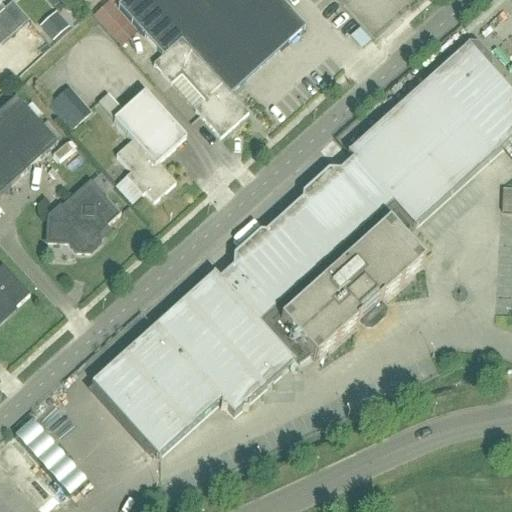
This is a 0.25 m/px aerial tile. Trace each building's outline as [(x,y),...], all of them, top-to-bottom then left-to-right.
[(66,0),(41,0),(53,15),(69,3),(66,0)] [(230,99),(305,32),(276,0),(128,0),(117,11),(162,61),(153,70),(171,90),(180,81),(204,107),(194,116),(220,144),(248,119),(230,99)] [(0,50),(28,26),(12,7),(3,15),(0,12),(0,50)] [(108,7),(93,20),(120,50),(135,37),(108,7)] [(57,19),(41,33),(51,45),(67,31),(57,19)] [(339,176),(400,242),(412,231),(414,234),(415,233),(415,232),(511,144),(511,100),(488,74),(489,65),(476,51),(468,50),(467,50),(348,158),(347,157),(346,158),(352,164),(339,176)] [(45,108),(69,133),(87,115),(64,91),(45,108)] [(106,100),(96,109),(113,126),(131,147),(115,161),(130,178),(125,183),(141,201),(144,199),(153,209),(175,189),(157,169),(185,144),(144,98),(122,118),(106,100)] [(0,199),(56,149),(54,146),(41,132),(36,126),(24,113),(15,103),(0,116),(0,199)] [(30,108),(24,113),(36,126),(42,121),(30,108)] [(41,132),(54,146),(60,141),(47,126),(41,132)] [(400,242),(339,176),(327,176),(301,199),(301,205),(264,238),(259,237),(232,261),(232,272),(304,354),(315,366),(361,324),(366,330),(370,331),(382,320),(382,316),(377,310),(423,268),(400,242)] [(132,210),(141,201),(131,190),(125,183),(115,192),(132,210)] [(89,259),(98,250),(99,239),(120,220),(89,186),(48,223),(47,248),(68,249),(76,258),(89,259)] [(511,195),(498,196),(498,213),(511,213),(511,195)] [(0,273),(0,319),(2,318),(5,321),(4,321),(5,322),(29,300),(3,271),(0,273)] [(292,365),(304,354),(232,272),(218,284),(213,278),(212,279),(213,280),(90,389),(158,464),(220,408),(220,414),(226,414),(233,422),(241,415),(248,415),(248,409),(293,369),(294,368),(292,365)] [(63,500),(80,483),(24,426),(7,442),(63,500)]
